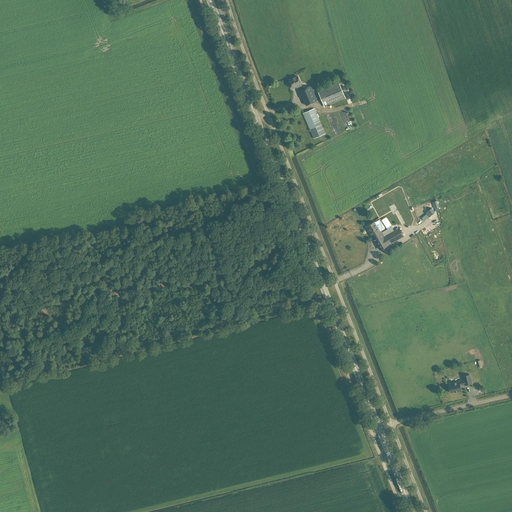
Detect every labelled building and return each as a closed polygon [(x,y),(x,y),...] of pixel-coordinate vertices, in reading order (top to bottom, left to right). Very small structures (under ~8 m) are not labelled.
[(298,76),(293,78),(288,80),(292,88),(296,87),(296,88),(299,86),(301,90),(298,91),(301,98),(302,97),(306,105),(317,100),(311,86),(303,89),(298,76)] [(318,91),(324,106),(345,97),(339,82),(318,91)] [(314,108),(307,111),(303,113),(314,139),(325,134),(314,108)] [(427,211),(426,212),(426,214),(429,217),(431,215),(434,212),(431,208),(427,211)] [(375,221),(371,224),(367,226),(380,249),(404,236),(399,228),(384,237),(375,221)] [(463,380),(453,382),(448,384),(450,392),(457,391),(457,392),(461,391),(460,385),(461,385),(464,384),(465,385),(472,383),(470,375),(462,376),(463,380)]
